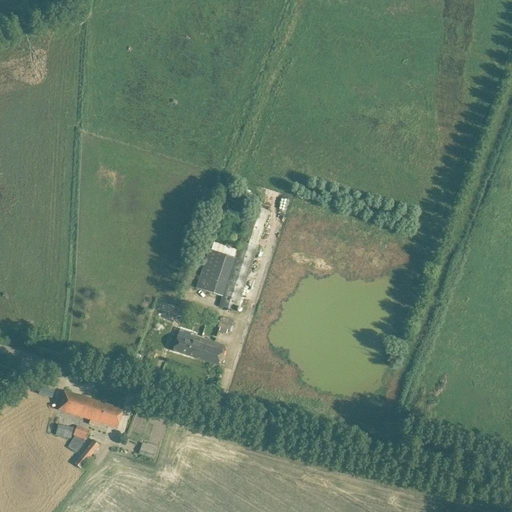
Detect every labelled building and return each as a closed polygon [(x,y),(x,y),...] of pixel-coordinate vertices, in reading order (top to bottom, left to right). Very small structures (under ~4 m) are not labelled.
[(241,305),(270,213),(271,212),(253,206),(236,259),(208,250),(196,288),(222,297),(218,306),(236,312),(239,305),(241,305)] [(243,221),(245,214),(227,208),(225,215),(243,221)] [(392,294),(406,250),(312,219),(295,218),(293,224),(293,236),(331,248),(330,257),(346,262),(351,263),(352,259),(358,261),(367,261),(366,270),(372,272),(372,279),(369,279),(368,287),(388,293),(392,294)] [(353,355),(362,326),(264,297),(255,325),(353,355)] [(199,310),(195,322),(203,325),(207,313),(199,310)] [(233,321),(220,317),(217,328),(229,332),(233,321)] [(218,365),(221,356),(224,346),(190,335),(188,340),(177,336),(172,351),(218,365)] [(320,364),(323,356),(262,336),(260,344),(320,364)] [(346,379),(351,370),(331,359),(326,368),(346,379)] [(292,389),(341,404),(347,385),(302,372),(301,373),(297,371),(292,389)] [(51,398),(54,391),(41,387),(39,394),(51,398)] [(99,428),(100,423),(117,428),(123,409),(64,391),(58,410),(90,420),(88,425),(99,428)] [(289,398),(287,414),(326,418),(328,401),(289,398)] [(55,438),(64,441),(65,438),(71,439),(73,428),(58,425),(55,438)] [(73,435),(85,440),(89,431),(76,426),(73,435)] [(74,436),(67,448),(77,454),(84,442),(74,436)] [(99,446),(93,441),(74,464),(80,469),(99,446)] [(157,449),(142,444),(139,454),(154,459),(157,449)]
